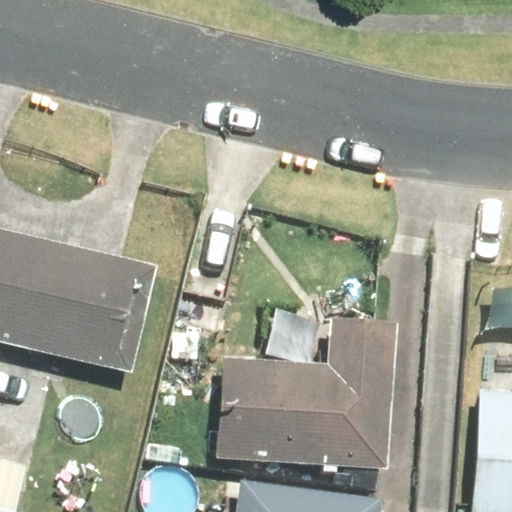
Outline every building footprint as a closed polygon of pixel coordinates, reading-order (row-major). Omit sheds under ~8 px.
[(0,240),(0,351),(120,380),(145,274),(0,240)] [(213,366),(205,463),(373,477),(385,335),(319,329),(315,374),(213,366)] [(511,511),(511,392),(468,390),(458,511),(511,511)] [(24,511),(34,473),(0,465),(0,511),(24,511)] [(226,488),(222,511),(370,511),(371,509),(226,488)]
